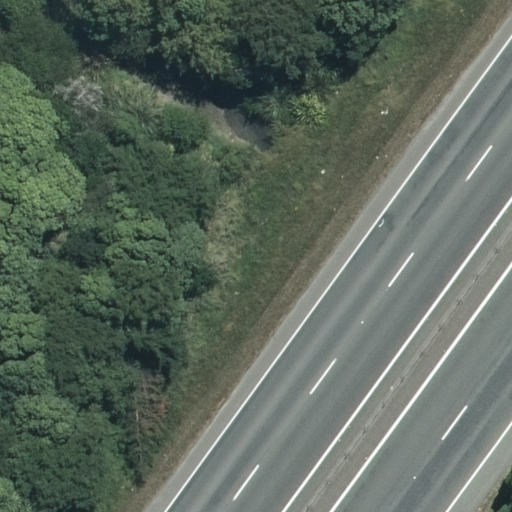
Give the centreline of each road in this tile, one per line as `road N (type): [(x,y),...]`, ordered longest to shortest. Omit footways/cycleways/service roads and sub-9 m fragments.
road 1 (trunk): [(214,511),(511,105)]
road 2 (trunk): [(511,340),(385,511)]
